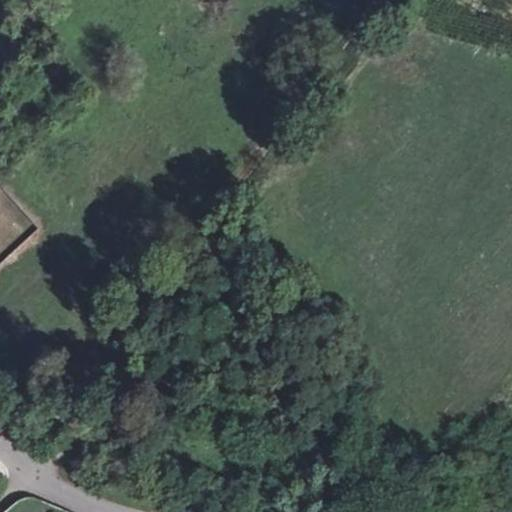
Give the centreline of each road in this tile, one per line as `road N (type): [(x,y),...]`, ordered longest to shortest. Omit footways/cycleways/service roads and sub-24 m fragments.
road 1 (track): [(0,504),(31,473),(131,323),(376,0)]
road 2 (residential): [(0,447),(56,494),(105,511)]
